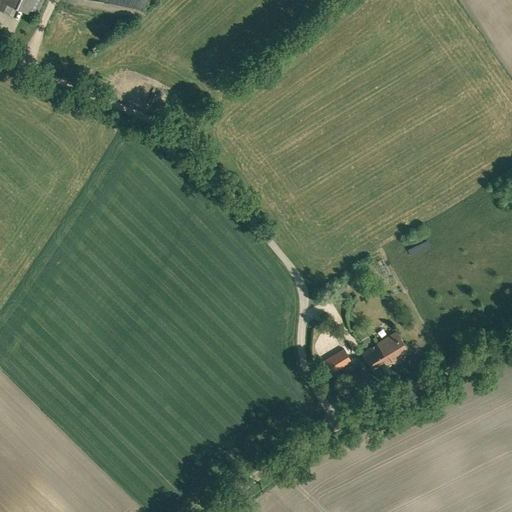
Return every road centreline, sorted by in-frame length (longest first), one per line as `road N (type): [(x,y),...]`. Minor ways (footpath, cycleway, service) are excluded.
road 1 (unclassified): [(336,424),(302,356),(299,279),(181,135),(0,55)]
road 2 (unclassified): [(336,424),(511,339)]
road 3 (unclassified): [(214,511),(336,424)]
